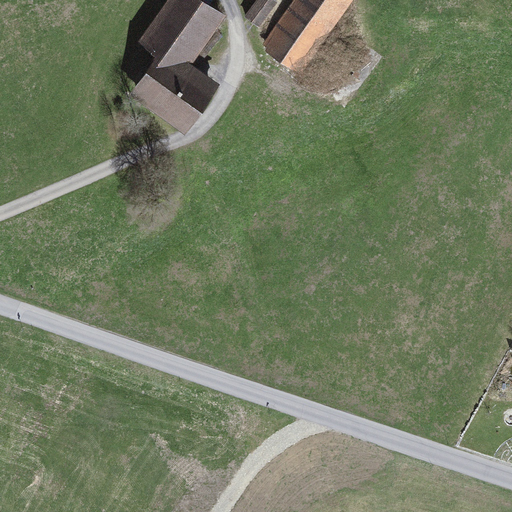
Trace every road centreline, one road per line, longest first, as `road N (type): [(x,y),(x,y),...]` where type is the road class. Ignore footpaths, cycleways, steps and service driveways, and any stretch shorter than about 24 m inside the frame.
road 1 (tertiary): [(0,301),(511,479)]
road 2 (residential): [(221,0),(235,52),(224,99),(191,130),(0,213)]
